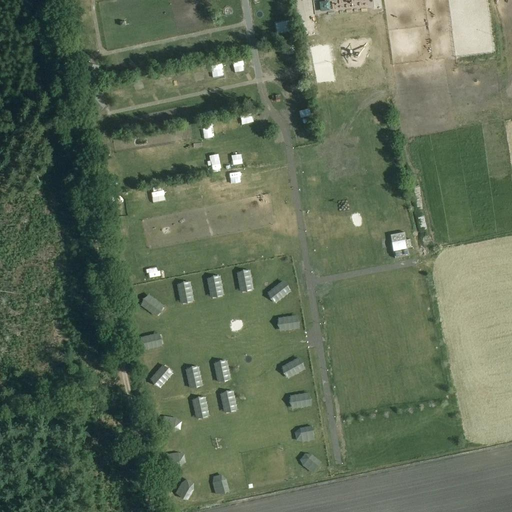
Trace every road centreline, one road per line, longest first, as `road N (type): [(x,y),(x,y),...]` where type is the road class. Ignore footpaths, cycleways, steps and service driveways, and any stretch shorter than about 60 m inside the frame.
road 1 (track): [(49,0),(152,511)]
road 2 (track): [(0,399),(126,379)]
